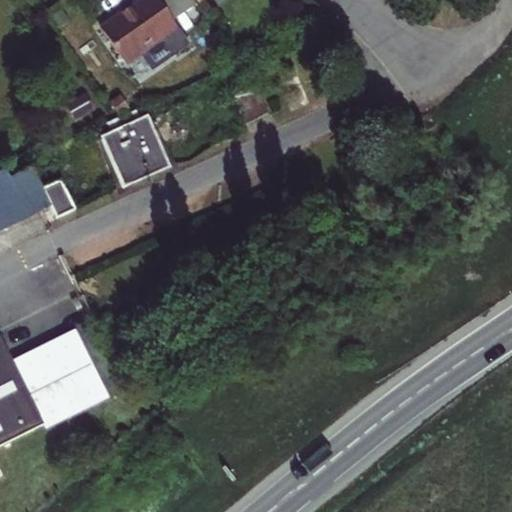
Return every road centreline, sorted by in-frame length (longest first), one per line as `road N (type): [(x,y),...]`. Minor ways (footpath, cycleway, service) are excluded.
road 1 (residential): [(419,68),(0,271)]
road 2 (primary): [(511,328),(269,511)]
